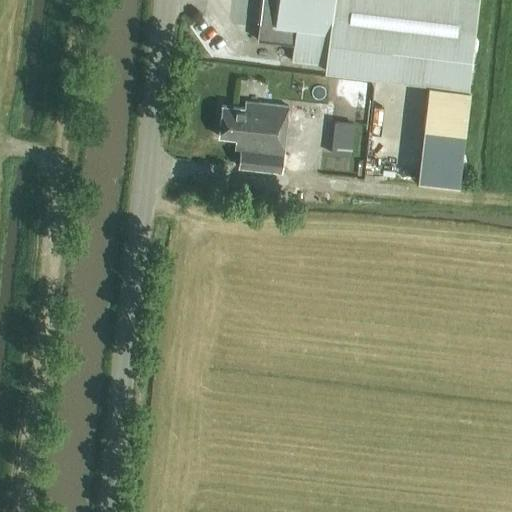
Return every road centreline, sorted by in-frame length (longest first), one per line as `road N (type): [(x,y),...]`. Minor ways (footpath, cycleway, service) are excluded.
road 1 (track): [(74,0),(17,511)]
road 2 (tertiary): [(113,511),(167,0)]
